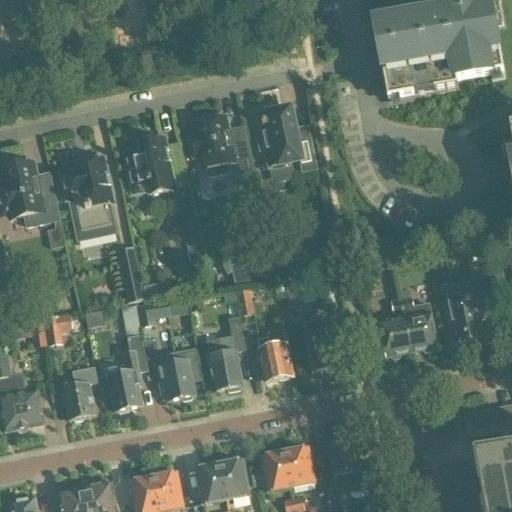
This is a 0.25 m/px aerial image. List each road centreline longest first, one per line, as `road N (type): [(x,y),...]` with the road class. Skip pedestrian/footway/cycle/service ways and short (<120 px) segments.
road 1 (residential): [(0,472),(403,394)]
road 2 (residential): [(0,138),(280,80)]
road 3 (residential): [(455,511),(444,454),(415,424),(403,394)]
